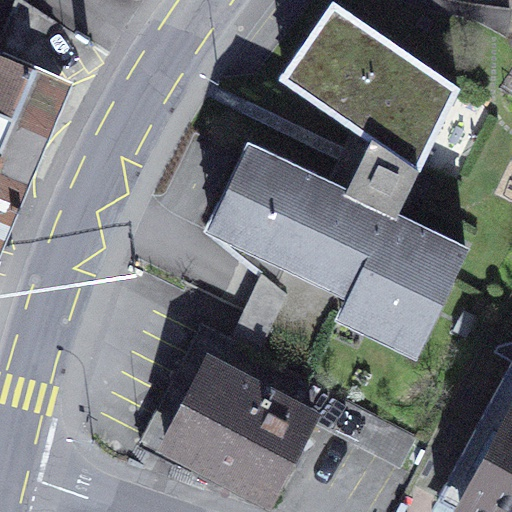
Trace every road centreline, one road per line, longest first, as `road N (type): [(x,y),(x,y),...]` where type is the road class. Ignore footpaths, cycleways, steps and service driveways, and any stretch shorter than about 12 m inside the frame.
road 1 (primary): [(3,472),(68,248),(121,131),(204,0)]
road 2 (residential): [(126,511),(3,472)]
